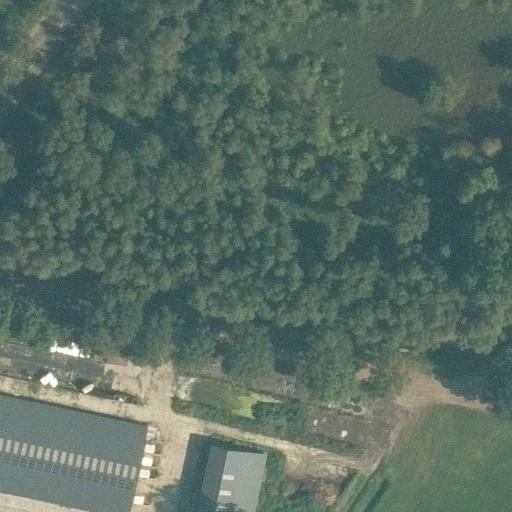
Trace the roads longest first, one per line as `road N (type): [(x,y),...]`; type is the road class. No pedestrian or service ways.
road 1 (track): [(511,408),(0,285)]
road 2 (tertiary): [(0,110),(77,0)]
